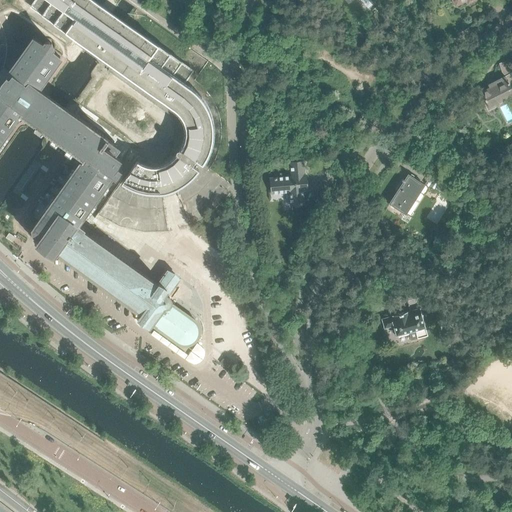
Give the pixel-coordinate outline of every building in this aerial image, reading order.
[(34,0),(30,7),(75,38),(77,41),(87,48),(91,50),(112,65),(108,71),(165,111),(170,115),(173,118),(176,121),(178,125),(179,129),(179,133),(179,138),(177,142),(175,146),(174,147),(170,152),(167,155),(163,157),(159,159),(155,159),(151,159),(146,158),(142,156),(141,155),(136,162),(121,182),(127,186),(133,189),(139,191),(145,193),(152,193),(158,193),(165,192),(171,190),(177,188),(183,185),(188,181),(193,176),(198,171),(199,169),(191,164),(194,160),(202,165),(206,159),(209,153),(211,146),(212,140),(213,133),(212,127),(211,120),(209,114),(207,107),(204,102),(200,96),(195,91),(190,87),(184,84),(194,70),(146,36),(124,21),(112,12),(102,5),(94,0),(34,0)] [(53,254),(55,251),(78,223),(88,209),(111,176),(112,175),(111,175),(113,173),(115,175),(119,170),(121,161),(116,158),(121,150),(107,141),(107,137),(55,101),(38,88),(38,89),(37,88),(39,85),(40,85),(41,85),(60,58),(60,57),(50,50),(50,49),(51,49),(52,47),(52,45),(52,43),(49,41),(48,41),(46,42),(45,43),(44,45),(43,45),(33,38),(32,38),(5,78),(0,83),(0,141),(18,117),(18,116),(16,115),(18,113),(84,160),(82,162),(81,161),(80,161),(38,220),(38,221),(33,228),(34,232),(37,235),(41,234),(43,235),(37,242),(46,249),(53,253),(53,254)] [(511,96),(511,76),(511,74),(511,73),(511,60),(500,63),(504,76),(505,77),(494,82),(488,85),(489,88),(481,92),(481,93),(489,107),(511,96)] [(307,190),(306,176),(306,175),(304,175),(304,172),(303,161),(290,162),(291,176),(278,177),(274,177),(274,178),(270,178),(271,193),(290,192),(291,205),(304,204),(302,190),(307,190)] [(406,214),(420,192),(423,185),(408,174),(405,180),(402,179),(401,180),(404,182),(389,204),(397,209),(406,214)] [(458,194),(440,183),(436,189),(453,201),(457,194),(458,194)] [(79,224),(78,223),(55,251),(57,252),(58,253),(59,252),(133,306),(142,312),(139,317),(145,321),(147,323),(147,322),(149,323),(148,324),(149,324),(151,322),(156,325),(156,326),(156,328),(178,344),(181,345),(184,346),(188,346),(191,345),(194,343),(196,340),(198,338),(199,334),(200,331),(199,328),(198,324),(196,321),(194,319),(174,305),(173,304),(171,305),(168,303),(170,301),(170,299),(170,297),(169,295),(168,294),(175,285),(177,282),(178,280),(178,279),(177,277),(176,277),(168,270),(158,284),(90,236),(93,232),(84,226),(84,227),(79,224)] [(428,335),(423,318),(420,308),(410,311),(406,295),(387,300),(391,316),(381,318),(384,328),(393,326),(396,336),(409,332),(411,340),(417,338),(418,338),(428,335)]
